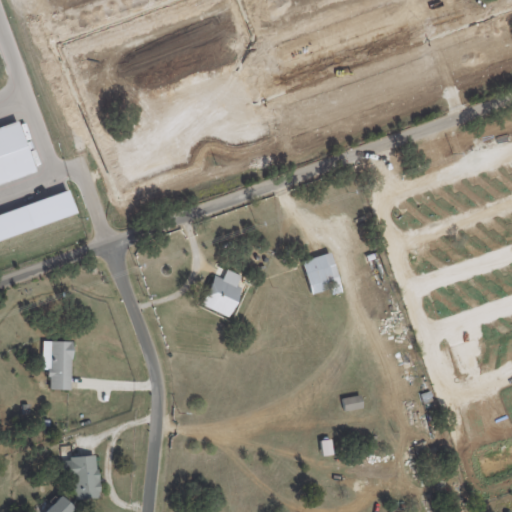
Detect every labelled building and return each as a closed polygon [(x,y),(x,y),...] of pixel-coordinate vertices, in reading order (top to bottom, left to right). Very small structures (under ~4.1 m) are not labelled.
[(0,183),(33,173),(19,125),(0,130),(0,183)] [(0,211),(0,237),(74,214),(66,191),(0,211)] [(299,261),(310,294),(339,285),(328,252),(299,261)] [(199,304),(227,316),(240,287),(235,286),(240,275),(226,269),(221,278),(213,275),(199,304)] [(47,389),(69,389),(70,341),(41,341),(40,369),(47,369),(47,389)] [(342,411),(361,408),(359,395),(340,398),(342,411)] [(321,456),(331,454),(329,439),(318,440),(321,456)] [(65,458),(69,500),(98,497),(94,455),(65,458)] [(43,511),(67,511),(72,507),(58,495),(43,511)]
